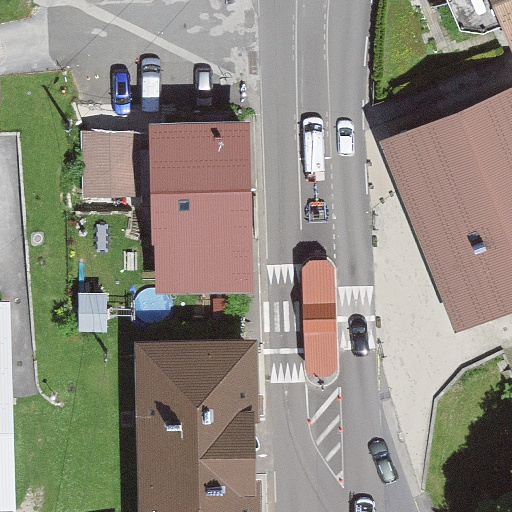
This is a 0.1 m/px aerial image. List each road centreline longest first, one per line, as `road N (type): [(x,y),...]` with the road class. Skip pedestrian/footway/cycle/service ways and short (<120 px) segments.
road 1 (secondary): [(313,151),(281,264),(285,413),(333,511)]
road 2 (secondary): [(348,511),(360,407),(357,262),(313,151)]
road 3 (secondary): [(313,151),(311,29)]
